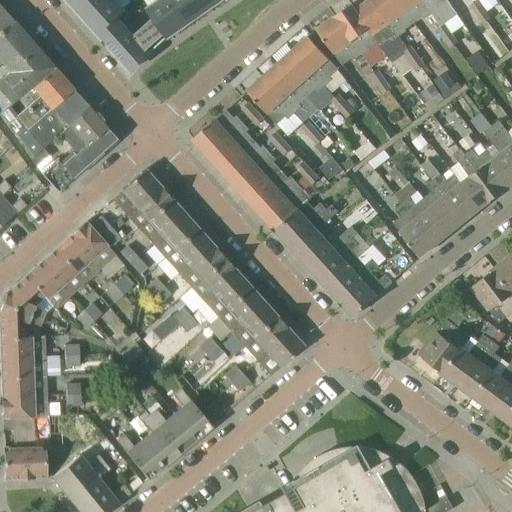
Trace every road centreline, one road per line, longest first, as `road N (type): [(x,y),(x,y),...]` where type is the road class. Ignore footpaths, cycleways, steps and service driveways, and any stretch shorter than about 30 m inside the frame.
road 1 (residential): [(339,350),(153,134)]
road 2 (residential): [(148,511),(339,350)]
road 3 (residential): [(339,350),(511,206)]
road 4 (residential): [(511,478),(339,350)]
road 5 (residential): [(0,278),(153,134)]
road 6 (residential): [(153,134),(299,0)]
road 7 (residential): [(153,134),(32,0)]
